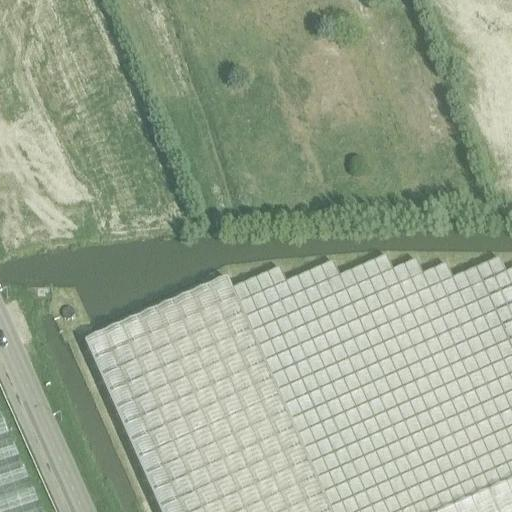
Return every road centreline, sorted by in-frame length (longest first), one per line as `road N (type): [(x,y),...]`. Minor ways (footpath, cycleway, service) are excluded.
road 1 (residential): [(375,83),(61,120),(47,78),(0,12)]
road 2 (tertiary): [(82,511),(0,327)]
road 3 (residential): [(375,83),(511,86)]
